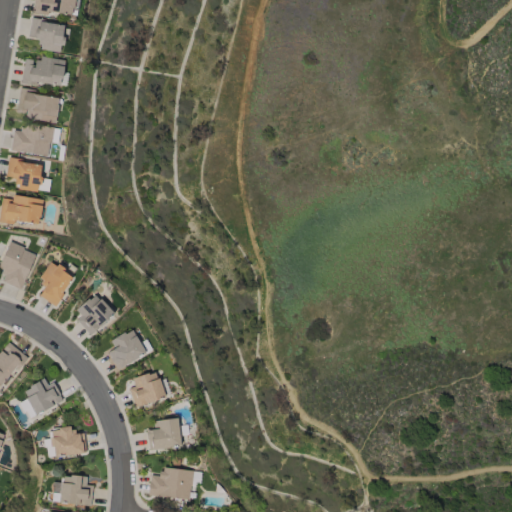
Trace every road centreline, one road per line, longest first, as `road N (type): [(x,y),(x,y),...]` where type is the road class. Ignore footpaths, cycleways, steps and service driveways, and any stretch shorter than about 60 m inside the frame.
road 1 (track): [(511,0),(470,42),(448,41),(441,0),(239,117),(235,153),(265,282),(269,354),(296,412),(343,441),(363,475)]
road 2 (residential): [(119,511),(119,462),(94,387),(61,350),(0,316)]
road 3 (track): [(363,475),(437,481),(511,468)]
